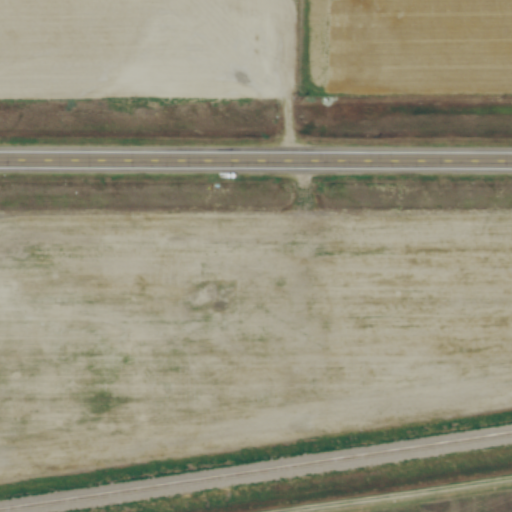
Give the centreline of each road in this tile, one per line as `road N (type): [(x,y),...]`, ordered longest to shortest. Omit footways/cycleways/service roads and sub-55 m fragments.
road 1 (primary): [(0,156),(319,157)]
road 2 (primary): [(511,156),(319,157)]
